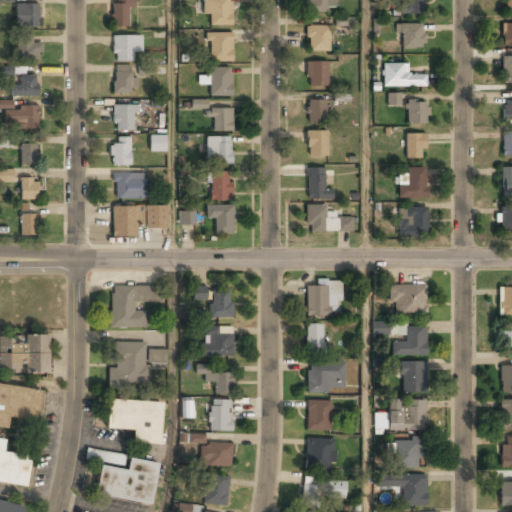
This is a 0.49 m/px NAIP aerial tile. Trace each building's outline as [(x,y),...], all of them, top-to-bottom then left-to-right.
[(134,9),(134,0),(111,0),(111,27),(128,27),(128,9),(134,9)] [(232,0),(202,0),(202,15),(209,15),(209,25),(232,25),(232,0)] [(335,11),(335,0),(306,0),(306,11),(335,11)] [(424,13),(423,0),(403,0),(404,14),(424,13)] [(511,0),(502,0),(502,10),(511,10),(511,0)] [(37,4),(15,4),(15,27),(37,27),(37,4)] [(352,27),(352,17),(334,18),(335,28),(352,27)] [(398,48),(422,48),(422,24),(398,24),(398,48)] [(501,47),(511,47),(511,24),(501,24),(501,47)] [(305,51),(328,51),(328,26),(305,26),(305,51)] [(231,32),(207,32),(207,61),(231,61),(231,32)] [(141,53),(141,37),(112,37),(112,61),(133,61),(133,53),(141,53)] [(40,43),(31,43),(31,38),(16,38),(16,61),(40,61),(40,43)] [(511,57),(501,57),(501,84),(511,84),(511,57)] [(326,61),(306,61),(306,86),(326,86),(326,61)] [(381,87),(424,87),(424,76),(406,76),(406,63),(381,63),(381,87)] [(112,66),(112,95),(131,95),(131,66),(112,66)] [(230,97),(230,68),(208,68),(208,97),(230,97)] [(37,97),(37,76),(19,76),(19,86),(9,86),(9,97),(37,97)] [(387,106),(400,105),(400,93),(386,93),(387,106)] [(0,109),(13,109),(13,100),(0,100),(0,109)] [(191,108),(207,109),(207,100),(191,100),(191,108)] [(306,123),(325,123),(325,100),(306,100),(306,123)] [(511,100),(502,100),(502,120),(511,120),(511,100)] [(405,102),(405,124),(427,124),(427,102),(405,102)] [(112,133),(133,133),(133,105),(112,105),(112,133)] [(37,107),(2,107),(2,129),(37,129),(37,107)] [(231,109),(205,109),(205,119),(211,119),(211,132),(231,132),(231,109)] [(306,131),(306,157),(326,157),(326,131),(306,131)] [(511,133),(501,133),(501,160),(511,160),(511,133)] [(405,158),(424,158),(424,134),(405,134),(405,158)] [(0,148),(13,148),(13,135),(0,135),(0,148)] [(164,137),(150,137),(150,152),(164,152),(164,137)] [(230,137),(205,137),(205,166),(230,166),(230,137)] [(130,138),(111,138),(111,166),(130,166),(130,138)] [(19,144),(19,167),(35,167),(35,144),(19,144)] [(397,199),(424,199),(424,167),(405,167),(405,174),(397,174),(397,199)] [(12,169),(0,168),(0,182),(13,182),(12,169)] [(323,189),(323,168),(306,168),(306,199),(330,199),(330,189),(323,189)] [(511,197),(511,168),(500,168),(500,197),(511,197)] [(230,172),(208,172),(208,201),(230,201),(230,172)] [(113,173),(113,199),(144,199),(144,173),(113,173)] [(19,179),(19,201),(37,201),(37,179),(19,179)] [(232,205),(205,205),(205,219),(214,219),(214,235),(232,235),(232,205)] [(325,215),(325,206),(304,206),(304,232),(339,232),(339,215),(325,215)] [(111,207),(111,238),(135,238),(135,228),(164,228),(164,207),(111,207)] [(396,207),(396,237),(426,237),(426,207),(396,207)] [(511,207),(498,207),(498,234),(511,234),(511,207)] [(177,225),(194,225),(194,211),(177,211),(177,225)] [(35,236),(35,214),(18,214),(18,236),(35,236)] [(337,284),(305,284),(305,317),(329,317),(329,306),(337,306),(337,284)] [(391,318),(424,318),(424,285),(391,285),(391,318)] [(155,288),(110,287),(108,328),(144,329),(144,312),(135,312),(135,303),(155,303),(155,288)] [(205,299),(205,287),(193,287),(193,299),(205,299)] [(511,317),(511,288),(498,288),(498,317),(511,317)] [(208,319),(231,319),(231,289),(208,289),(208,319)] [(388,321),(371,322),(371,335),(389,335),(388,321)] [(404,335),(405,322),(391,322),(390,335),(404,335)] [(322,324),(304,324),(304,352),(322,352),(322,324)] [(511,351),(511,325),(500,325),(500,351),(511,351)] [(425,327),(405,327),(405,342),(391,342),(391,356),(425,356),(425,327)] [(232,329),(204,329),(204,345),(197,345),(197,358),(232,358),(232,329)] [(0,373),(48,373),(48,336),(22,336),(22,340),(0,340),(0,373)] [(144,343),(110,343),(110,387),(148,387),(148,366),(166,366),(166,351),(144,351),(144,343)] [(399,362),(399,394),(425,394),(425,362),(399,362)] [(306,393),(343,393),(343,363),(306,363),(306,393)] [(213,394),(233,394),(232,373),(212,373),(212,365),(195,365),(195,375),(202,375),(202,383),(213,383),(213,394)] [(511,366),(499,366),(499,394),(511,394),(511,366)] [(8,418),(37,421),(40,390),(0,385),(0,428),(7,429),(8,418)] [(161,402),(106,400),(105,430),(132,431),(131,444),(159,446),(161,402)] [(230,431),(230,400),(207,400),(207,431),(230,431)] [(511,400),(499,400),(499,431),(511,431),(511,400)] [(192,401),(180,401),(181,419),(193,418),(192,401)] [(329,431),(329,401),(306,401),(306,431),(329,431)] [(424,401),(386,401),(386,431),(424,431),(424,401)] [(373,429),(387,429),(386,412),(373,412),(373,429)] [(187,443),(204,444),(205,435),(188,434),(187,443)] [(500,468),(511,468),(511,438),(500,438),(500,468)] [(332,468),(331,439),(305,439),(306,469),(332,468)] [(392,469),(419,469),(419,439),(392,439),(392,469)] [(0,484),(26,488),(30,456),(3,452),(5,441),(0,440),(0,484)] [(199,467),(230,467),(230,444),(199,444),(199,467)] [(85,457),(113,463),(115,454),(87,448),(85,457)] [(150,506),(157,464),(128,459),(126,471),(98,467),(93,497),(150,506)] [(225,506),(228,477),(205,475),(203,504),(225,506)] [(425,506),(425,475),(378,475),(378,488),(394,488),(394,506),(425,506)] [(302,498),(345,499),(346,482),(303,480),(302,498)] [(498,506),(511,506),(511,484),(498,484),(498,506)] [(0,511),(23,511),(24,508),(0,502),(0,511)]
